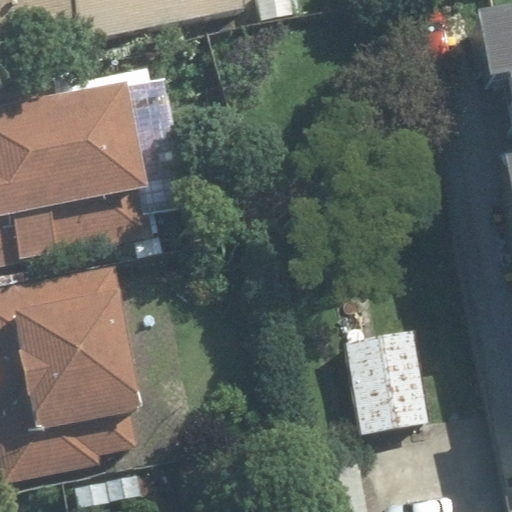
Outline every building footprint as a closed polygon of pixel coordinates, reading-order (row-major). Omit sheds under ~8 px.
[(0,0),(0,62),(322,0),(0,0)] [(511,20),(463,30),(475,90),(502,85),(511,137),(511,175),(500,178),(511,240),(511,20)] [(0,276),(247,232),(238,187),(185,196),(161,60),(0,89),(0,276)] [(0,469),(2,485),(150,462),(142,408),(150,407),(134,303),(126,304),(120,272),(0,290),(0,469)] [(419,336),(349,347),(364,441),(433,430),(419,336)] [(232,511),(223,468),(78,497),(81,511),(232,511)]
